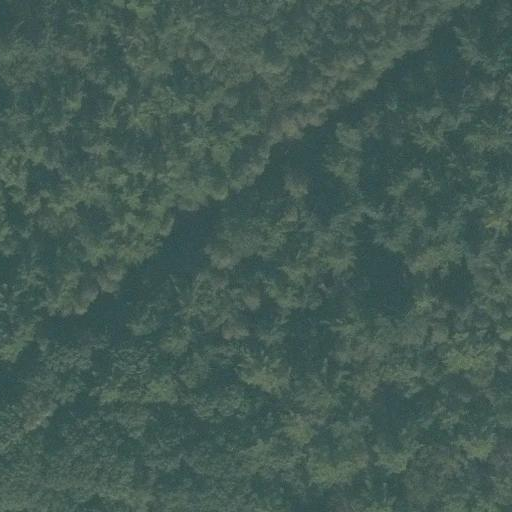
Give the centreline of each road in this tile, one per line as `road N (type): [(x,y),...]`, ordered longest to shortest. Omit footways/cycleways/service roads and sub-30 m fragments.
road 1 (track): [(457,0),(0,366)]
road 2 (track): [(180,511),(0,388)]
